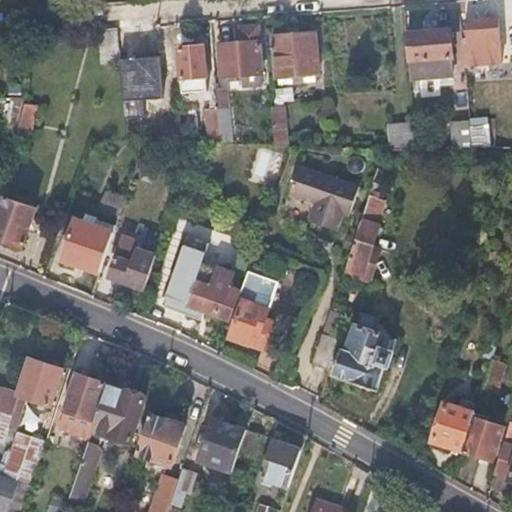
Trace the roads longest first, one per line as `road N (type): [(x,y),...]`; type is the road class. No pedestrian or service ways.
road 1 (residential): [(472,511),(198,360),(0,277)]
road 2 (residential): [(91,14),(300,0)]
